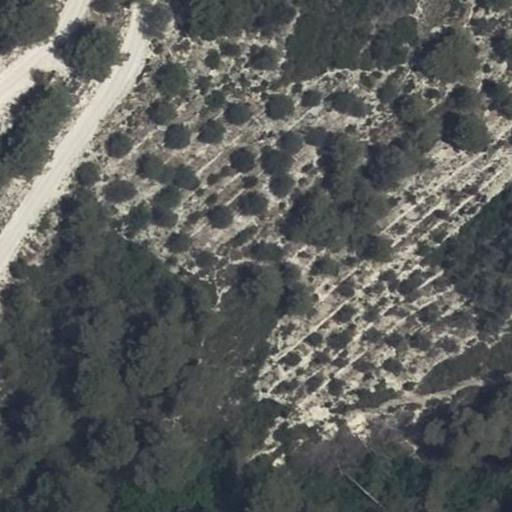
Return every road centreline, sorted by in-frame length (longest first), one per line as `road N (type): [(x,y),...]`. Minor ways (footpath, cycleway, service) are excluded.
road 1 (track): [(0,248),(120,76),(141,34),(143,0)]
road 2 (track): [(79,0),(57,43),(0,90)]
